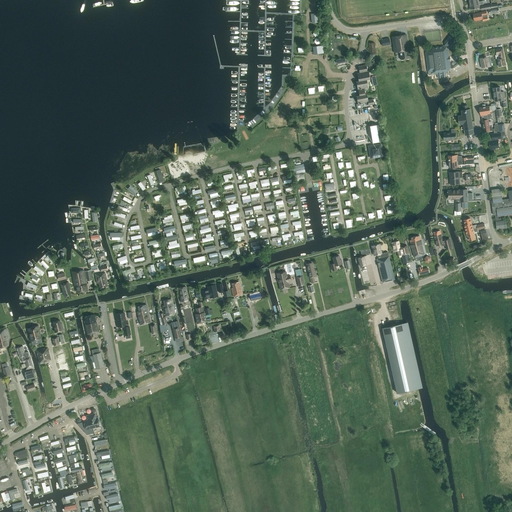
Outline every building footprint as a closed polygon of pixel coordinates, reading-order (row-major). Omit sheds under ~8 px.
[(469,3),(470,9),(480,7),(479,4),(483,4),(482,0),(479,1),(469,3)] [(482,12),(473,14),(474,21),(483,19),(483,21),(488,20),(487,11),(482,12)] [(392,37),(394,52),(399,51),(401,59),(409,58),(408,50),(409,50),(406,34),(392,37)] [(450,57),(449,57),(448,49),(447,49),(448,48),(449,48),(452,48),(456,41),(456,39),(452,36),(450,36),(445,42),(445,45),(446,46),(445,47),(443,46),(433,47),(430,52),(426,52),(428,71),(431,71),(432,71),(437,74),(438,78),(446,77),(446,73),(447,73),(450,68),(449,61),(450,61),(450,57)] [(503,48),(496,49),(497,55),(499,54),(500,58),(498,59),(499,66),(506,65),(504,57),(503,48)] [(491,66),(489,51),(484,52),(485,56),(480,57),(482,68),(491,66)] [(366,65),(358,66),(360,73),(357,73),(359,81),(356,81),(358,90),(358,89),(359,95),(356,96),(358,104),(368,102),(369,105),(374,104),(373,99),(368,100),(367,94),(365,94),(364,88),(368,88),(367,79),(370,79),(369,71),(367,71),(366,65)] [(502,100),(502,102),(501,102),(502,107),(506,107),(505,100),(504,91),(501,92),(500,87),(493,88),(495,101),(502,100)] [(467,105),(463,106),(464,110),(461,110),(462,115),(458,116),(459,124),(463,124),(465,135),(474,134),(473,127),(472,119),(472,118),(471,114),(470,109),(468,109),(467,105)] [(492,113),(491,113),(490,110),(495,110),(495,105),(489,106),(480,107),(481,116),(482,116),(484,131),(492,130),(492,124),(489,125),(488,119),(493,119),(492,113)] [(376,127),(369,128),(370,142),(378,141),(376,127)] [(456,129),(451,129),(451,132),(444,133),(444,140),(452,140),(457,140),(456,129)] [(488,141),(489,141),(490,150),(496,149),(496,148),(499,147),(498,139),(502,139),(501,132),(492,133),(492,136),(488,137),(488,139),(488,141)] [(381,144),(369,146),(371,158),(382,156),(381,144)] [(158,170),(154,172),(158,184),(162,182),(158,170)] [(133,195),(135,193),(129,187),(126,189),(133,195)] [(212,197),(211,193),(216,192),(216,189),(206,191),(207,198),(212,197)] [(448,190),(448,199),(456,199),(456,203),(456,211),(461,211),(461,203),(461,201),(472,200),(472,193),(468,193),(467,189),(460,189),(460,190),(448,190)] [(511,190),(509,191),(510,199),(503,200),(501,189),(492,190),(494,202),(492,203),(494,215),(496,215),(498,229),(507,228),(506,220),(502,221),(501,219),(499,219),(498,216),(511,214),(511,190)] [(473,229),(477,228),(477,225),(476,224),(472,225),(472,223),(471,223),(470,218),(464,219),(465,224),(464,224),(466,230),(473,229)] [(473,229),(466,230),(467,237),(468,236),(469,241),(476,240),(474,232),(478,231),(478,229),(477,228),(473,229)] [(433,232),(437,246),(442,245),(442,246),(445,245),(446,250),(453,248),(450,238),(443,240),(440,230),(433,232)] [(424,254),(419,236),(411,238),(411,240),(410,240),(414,256),(424,254)] [(394,251),(397,250),(398,255),(409,253),(407,246),(401,247),(400,248),(398,241),(391,242),(394,251)] [(372,246),(374,255),(377,255),(378,259),(377,259),(383,283),(395,279),(389,256),(388,256),(388,254),(388,252),(382,253),(379,244),(372,246)] [(410,262),(408,254),(401,255),(403,263),(410,262)] [(51,263),(54,261),(48,255),(45,257),(51,263)] [(339,255),(332,257),(334,263),(331,264),(332,270),(337,269),(335,265),(342,263),(341,259),(340,260),(339,255)] [(39,263),(45,269),(48,267),(41,261),(39,263)] [(307,264),(307,265),(311,283),(315,282),(314,277),(316,276),(315,268),(314,268),(312,262),(307,264)] [(34,266),(32,269),(36,272),(35,273),(40,277),(43,273),(34,266)] [(429,272),(428,271),(428,268),(422,269),(422,266),(417,268),(419,275),(429,272)] [(125,278),(126,281),(143,277),(142,272),(137,273),(137,275),(131,277),(129,269),(121,272),(122,278),(125,278)] [(88,290),(84,270),(72,272),(74,286),(76,286),(77,292),(88,290)] [(280,290),(289,288),(288,282),(291,281),(290,276),(287,277),(286,271),(277,273),(278,278),(278,279),(278,282),(279,282),(280,290)] [(59,280),(66,279),(64,272),(57,274),(59,280)] [(100,288),(108,286),(106,280),(107,280),(105,272),(95,275),(97,283),(99,283),(100,288)] [(243,295),(239,279),(232,281),(235,290),(230,292),(230,294),(229,295),(231,303),(234,302),(232,294),(236,293),(237,297),(243,295)] [(61,284),(65,296),(71,294),(69,288),(70,288),(68,281),(61,284)] [(204,299),(218,296),(215,284),(207,286),(208,290),(203,291),(204,299)] [(186,287),(179,288),(180,295),(181,302),(188,300),(186,291),(187,290),(186,287)] [(27,302),(30,302),(32,295),(24,293),(23,297),(28,298),(27,302)] [(175,313),(171,299),(163,301),(164,305),(163,306),(164,312),(167,311),(168,315),(175,313)] [(204,309),(203,304),(202,301),(198,302),(199,307),(195,308),(197,316),(196,316),(197,323),(205,321),(203,312),(205,312),(204,309)] [(137,311),(138,316),(149,314),(146,305),(138,307),(139,311),(137,311)] [(124,313),(115,314),(118,327),(123,326),(125,336),(130,335),(129,324),(126,324),(124,313)] [(151,322),(149,314),(138,316),(140,325),(151,322)] [(98,332),(94,315),(86,317),(87,320),(85,321),(88,334),(98,332)] [(53,322),(55,332),(63,330),(62,324),(61,324),(60,320),(53,322)] [(176,338),(182,336),(179,326),(178,320),(171,322),(172,328),(173,327),(176,338)] [(422,387),(407,322),(403,323),(382,328),(397,393),(418,388),(421,387),(422,387)] [(221,331),(220,324),(213,325),(214,332),(221,331)] [(30,336),(31,341),(41,338),(38,326),(29,328),(31,336),(30,336)] [(0,330),(0,347),(8,345),(7,340),(10,339),(6,328),(0,330)] [(32,366),(30,356),(28,351),(25,352),(24,351),(25,351),(23,346),(17,348),(20,357),(22,357),(23,361),(25,360),(27,368),(32,366)] [(36,350),(40,363),(51,360),(47,347),(36,350)] [(100,352),(99,353),(98,348),(92,350),(93,354),(96,369),(104,367),(100,352)] [(84,420),(86,429),(100,425),(97,417),(96,417),(95,414),(87,417),(88,419),(84,420)] [(14,453),(16,460),(27,457),(25,450),(14,453)] [(80,472),(75,474),(78,484),(86,482),(83,470),(80,471),(80,472)] [(51,492),(49,484),(45,485),(44,482),(39,483),(42,494),(51,492)]
